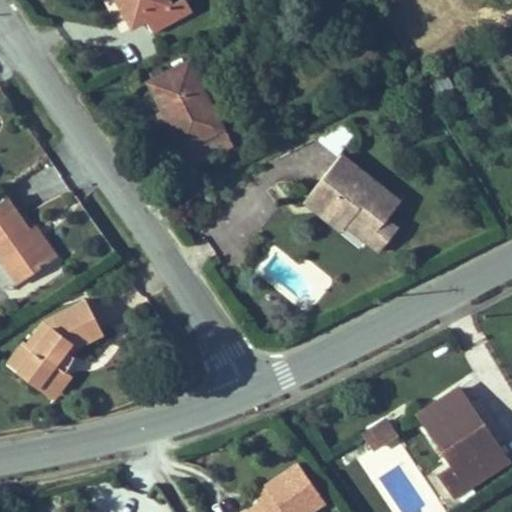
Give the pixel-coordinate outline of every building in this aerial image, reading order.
[(169,0),(114,0),(116,3),(128,24),(143,16),(152,29),(189,8),(183,0),(170,0),(169,1),(169,0)] [(186,58),(148,79),(174,125),(185,145),(188,144),(197,160),(228,143),(219,127),(223,125),(186,58)] [(321,136),(331,155),(358,140),(348,121),(321,136)] [(409,198),(351,148),(315,188),(350,219),(355,212),(374,228),(369,233),(385,248),(405,225),(393,215),(409,198)] [(24,159),(0,176),(0,198),(31,244),(66,220),(49,196),(24,159)] [(230,263),(285,208),(254,178),(199,233),(230,263)] [(350,219),(315,188),(310,194),(327,209),(344,224),(350,219)] [(55,303),(41,322),(68,345),(84,323),(74,314),(82,304),(92,312),(98,303),(124,291),(117,277),(107,255),(64,275),(47,297),(55,303)] [(44,294),(30,313),(41,322),(55,303),(47,297),(44,294)] [(285,322),(294,306),(272,294),(263,310),(285,322)] [(82,304),(74,314),(84,323),(92,312),(82,304)] [(84,323),(68,345),(76,351),(92,329),(84,323)] [(456,394),(432,411),(470,460),(455,471),(469,492),(511,461),(511,440),(471,383),(456,394)] [(400,417),(380,431),(390,445),(409,431),(400,417)] [(297,511),(327,491),(302,455),(274,474),(257,485),(263,494),(236,511),(297,511)]
